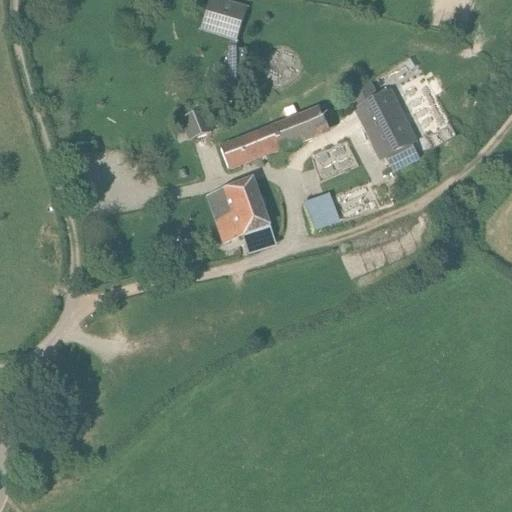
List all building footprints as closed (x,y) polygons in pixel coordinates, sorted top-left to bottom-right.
[(247,10),(217,0),(209,0),(199,32),(236,44),(247,10)] [(218,83),(234,87),(242,53),(234,51),(230,52),(227,51),(218,83)] [(403,64),(408,72),(418,67),(413,58),(403,64)] [(347,92),(355,109),(375,100),(367,82),(347,92)] [(390,92),(375,100),(355,109),(354,109),(381,163),(416,145),(390,92)] [(329,133),(319,109),(275,126),(283,150),(283,151),(299,145),(329,133)] [(188,142),(213,133),(205,110),(180,118),(188,142)] [(275,126),(274,127),(219,148),(228,172),(283,151),(283,150),(275,126)] [(206,199),(223,245),(267,229),(250,183),(206,199)] [(331,196),(304,206),(314,234),(341,225),(331,196)]
